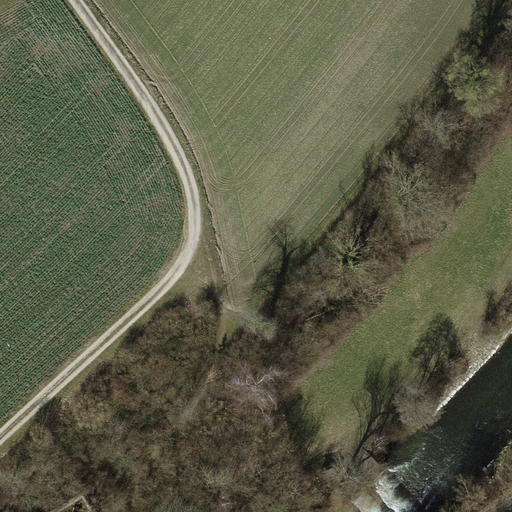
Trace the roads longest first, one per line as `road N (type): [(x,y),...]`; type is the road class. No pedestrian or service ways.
road 1 (track): [(73,0),(151,104),(184,166),(197,214),(192,253)]
road 2 (track): [(0,437),(192,253)]
road 3 (track): [(221,311),(208,381),(122,511)]
road 4 (track): [(370,424),(471,321),(511,260)]
